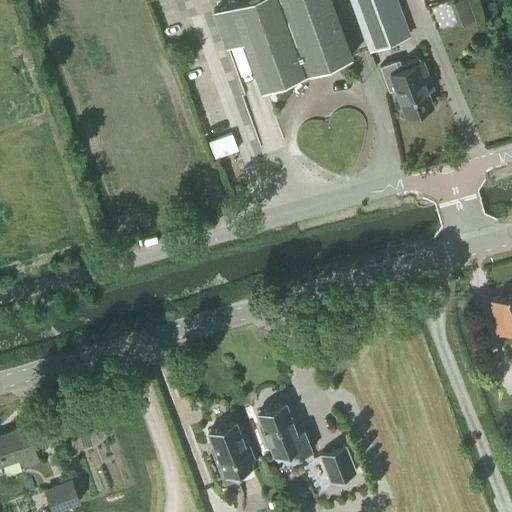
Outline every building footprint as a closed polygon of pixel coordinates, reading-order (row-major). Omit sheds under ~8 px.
[(237,0),(214,9),(227,44),(246,37),(264,86),(351,54),(330,0),(237,0)] [(352,0),(370,48),(409,34),(396,0),(352,0)] [(466,0),(451,0),(449,1),(457,24),(473,18),(466,0)] [(428,88),(433,86),(423,59),(399,68),(395,59),(380,64),(389,89),(395,87),(404,113),(410,111),(415,113),(425,110),(427,105),(433,102),(428,88)] [(511,289),(489,298),(497,320),(492,322),(496,333),(511,327),(511,289)] [(258,413),(263,426),(260,427),(267,445),(270,444),(274,455),(291,449),(294,456),(311,450),(303,428),(296,430),(285,402),(282,401),(274,404),(269,402),(267,406),(259,409),(258,413)] [(214,457),(224,482),(237,477),(234,471),(252,464),(250,460),(254,459),(246,439),(243,440),(235,422),(232,420),(210,429),(208,432),(217,455),(214,457)] [(20,466),(36,461),(33,453),(34,452),(25,425),(0,433),(0,463),(18,458),(20,466)] [(331,480),(353,472),(355,471),(345,443),(320,452),(331,480)] [(78,501),(70,479),(44,488),(53,511),(78,501)]
